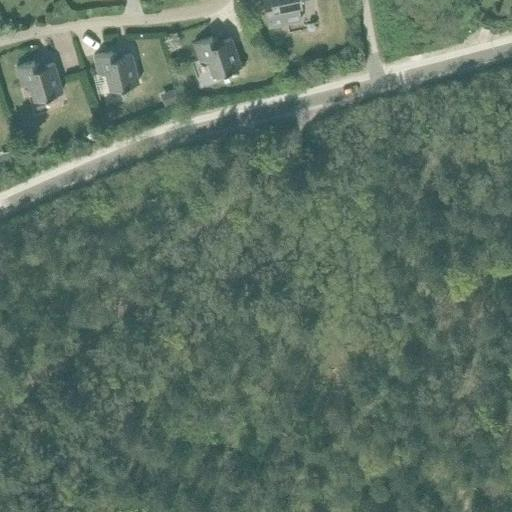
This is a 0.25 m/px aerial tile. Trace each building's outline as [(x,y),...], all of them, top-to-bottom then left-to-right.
[(270,0),(263,2),(267,21),(268,21),(269,27),(300,20),(298,7),(302,6),(300,0),(270,0)] [(60,5),(54,6),(51,12),(52,18),(62,15),(60,5)] [(211,38),(193,44),(199,62),(206,60),(212,77),(240,67),(253,62),(244,34),(231,39),(214,45),(211,38)] [(112,52),(93,56),(97,75),(104,73),(109,90),(138,83),(131,55),(113,59),(112,52)] [(34,62),(15,68),(21,86),(28,84),(33,101),(62,92),(53,64),(36,69),(34,62)] [(94,125),(88,135),(95,139),(101,129),(94,125)] [(12,148),(4,151),(8,163),(17,161),(12,148)]
